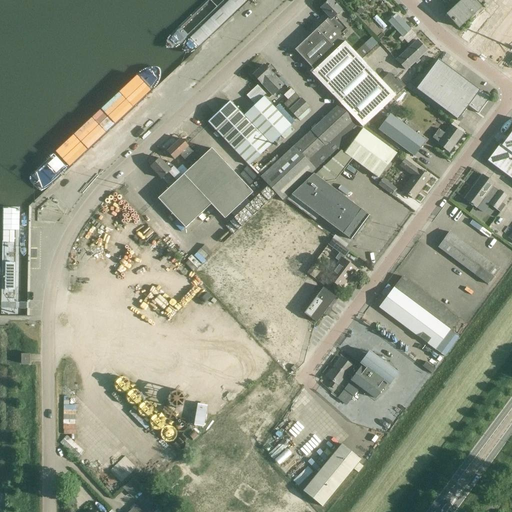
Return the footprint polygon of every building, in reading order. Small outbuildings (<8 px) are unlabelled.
[(328,19),(342,34),(344,35),(348,32),(346,30),(347,29),(335,17),(342,10),(331,0),(328,0),(320,8),(329,18),(328,19)] [(473,0),(454,0),(449,6),(452,9),(446,15),(458,28),(480,7),(473,0)] [(402,42),(404,40),(408,44),(416,36),(396,14),(388,21),(402,36),(398,39),(402,42)] [(511,18),(507,14),(498,26),(511,35),(511,18)] [(376,16),(373,19),(383,30),(387,26),(376,16)] [(258,173),(261,177),(260,178),(283,204),(286,201),(314,174),(396,96),(381,80),(339,36),(342,34),(328,19),(295,50),(314,70),(311,73),(318,80),(321,85),(340,105),(279,160),(275,156),(258,173)] [(504,57),(511,45),(511,35),(498,26),(488,39),(492,42),(489,46),(504,57)] [(371,37),(357,51),(362,57),(377,44),(371,37)] [(406,70),(420,58),(427,51),(417,40),(396,60),(406,70)] [(438,60),(420,84),(416,89),(459,121),(462,117),(460,116),(468,106),(478,113),(489,98),(479,91),(480,90),(480,89),(479,90),(438,60)] [(283,85),(279,81),(272,73),(271,74),(263,65),(253,75),(272,95),(283,85)] [(397,78),(395,80),(389,73),(381,80),(396,96),(406,87),(397,78)] [(412,86),(416,89),(420,84),(415,81),(412,86)] [(252,91),(246,96),(254,105),(265,94),(257,85),(252,91)] [(291,89),(283,96),(288,100),(295,93),(291,89)] [(295,93),(283,104),(287,109),(299,98),(295,93)] [(229,101),(208,122),(209,124),(214,129),(249,166),(291,126),(290,124),(270,104),(264,97),(243,116),(229,101)] [(288,109),(296,118),(296,119),(297,118),(309,107),(300,98),(288,109)] [(379,131),(414,156),(425,140),(390,116),(379,131)] [(438,144),(441,146),(449,152),(454,146),(453,145),(462,134),(451,126),(445,134),(439,129),(432,138),(439,143),(438,144)] [(362,129),(345,153),(378,178),(397,154),(362,129)] [(511,131),(501,146),(500,144),(487,161),(511,179),(511,178),(511,131)] [(187,165),(190,169),(196,163),(192,159),(196,156),(188,148),(188,147),(180,139),(167,152),(175,160),(180,155),(188,164),(187,165)] [(120,148),(111,156),(116,161),(124,152),(120,148)] [(224,219),(253,193),(211,148),(196,163),(190,169),(182,176),(168,161),(165,164),(160,158),(150,167),(161,179),(168,173),(176,181),(158,198),(165,205),(186,228),(211,204),(224,219)] [(412,177),(410,180),(402,190),(414,199),(429,178),(418,170),(417,170),(404,160),(399,167),(412,177)] [(314,174),(286,201),(315,223),(319,218),(322,219),(343,234),(351,240),(369,216),(361,210),(314,174)] [(482,175),(464,199),(476,208),(483,213),(489,204),(500,212),(505,205),(502,203),(507,196),(499,191),(492,186),(494,184),(482,175)] [(399,191),(396,189),(383,178),(377,185),(390,195),(391,195),(394,197),(399,191)] [(199,273),(257,335),(258,336),(280,315),(239,272),(294,220),(273,198),(199,273)] [(28,206),(0,205),(0,315),(39,316),(41,254),(58,240),(58,223),(35,223),(35,211),(28,206)] [(488,285),(499,269),(449,232),(438,247),(488,285)] [(327,279),(334,283),(342,289),(347,282),(346,281),(355,269),(356,269),(357,269),(344,259),(349,251),(338,243),(334,249),(340,254),(336,259),(340,262),(327,279)] [(322,277),(318,282),(324,286),(327,282),(322,277)] [(435,350),(458,319),(402,277),(379,307),(435,350)] [(336,297),(323,288),(304,313),(316,323),(336,297)] [(29,354),(21,354),(21,359),(21,364),(30,364),(30,362),(30,360),(30,354),(29,354)] [(358,371),(353,378),(351,380),(376,399),(385,389),(383,388),(395,372),(386,366),(388,363),(381,358),(379,361),(370,355),(358,371)] [(347,374),(353,378),(358,371),(352,367),(352,366),(341,358),(326,377),(332,381),(329,385),(335,389),(338,385),(338,386),(347,374)] [(353,469),(358,473),(363,466),(358,462),(360,460),(341,444),(303,491),(322,507),(353,469)] [(97,511),(151,511),(140,501),(136,505),(135,506),(130,511),(128,511),(112,511),(111,510),(109,511),(97,511)]
